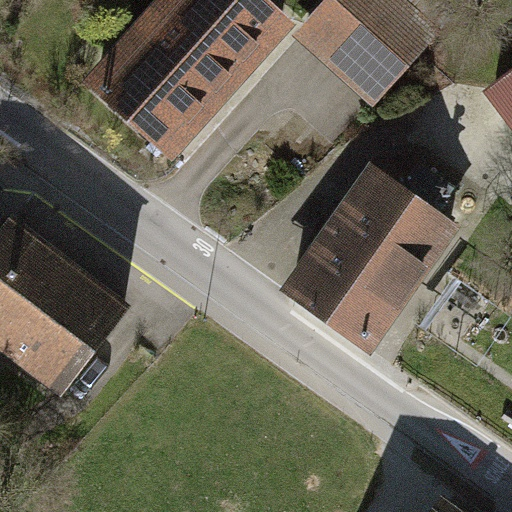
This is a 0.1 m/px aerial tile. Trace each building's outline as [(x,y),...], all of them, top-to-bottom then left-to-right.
[(257,0),(170,0),(94,86),(189,169),(303,41),(257,0)] [(430,0),(345,0),(305,43),(373,107),(454,22),(430,0)] [(511,66),(483,88),(511,127),(511,66)] [(372,175),(290,294),(376,352),(458,233),(372,175)] [(124,309),(12,222),(0,237),(0,343),(61,390),(124,309)] [(427,323),(465,351),(498,306),(460,278),(427,323)]
